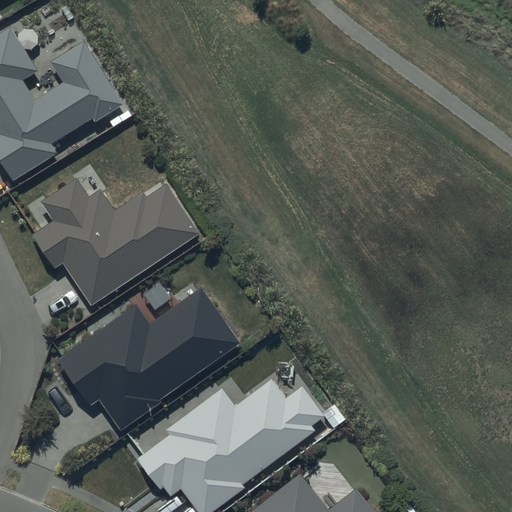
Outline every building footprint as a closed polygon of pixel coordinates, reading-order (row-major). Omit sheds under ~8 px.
[(37,72),(10,28),(0,34),(0,159),(12,180),(57,153),(51,144),(92,119),(95,121),(123,104),(84,41),(50,62),(63,83),(34,101),(22,81),(37,72)] [(89,197),(77,178),(41,201),(54,221),(33,235),(55,268),(63,263),(91,305),(200,234),(166,183),(145,197),(142,192),(114,210),(101,189),(89,197)] [(150,324),(136,305),(58,360),(90,405),(98,399),(121,431),(160,403),(159,401),(240,343),(201,288),(150,324)] [(286,397),(272,379),(235,407),(222,390),(167,431),(170,435),(138,459),(161,489),(163,487),(171,497),(181,490),(196,511),(213,511),(245,489),(242,485),(315,430),(312,426),(325,416),(302,385),(286,397)] [(330,509),(300,472),(250,511),(376,511),(356,488),(330,509)]
